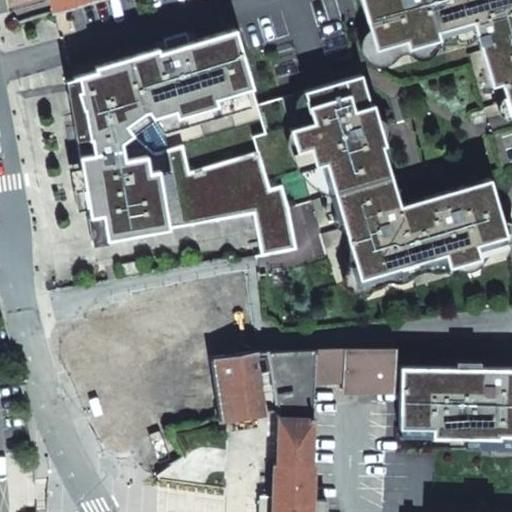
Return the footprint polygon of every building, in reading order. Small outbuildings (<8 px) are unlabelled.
[(52,0),(54,11),(92,0),(52,0)] [(511,0),(361,0),(376,49),(406,40),(408,48),(441,38),(439,30),(473,20),(492,85),(511,78),(511,0)] [(227,29),(209,34),(215,54),(225,85),(252,78),(236,26),(227,29)] [(155,39),(158,48),(198,37),(195,27),(155,39)] [(198,37),(127,59),(154,73),(183,64),(215,54),(209,34),(198,37)] [(65,74),(120,58),(118,54),(65,69),(65,74)] [(262,255),(298,247),(291,209),(283,184),(271,187),(256,135),(268,132),(260,104),(252,78),(225,85),(215,54),(183,64),(154,73),(124,58),(120,58),(65,74),(95,240),(103,238),(107,238),(251,214),(254,214),(262,255)] [(361,73),(260,104),(268,132),(275,157),(298,150),(338,283),(446,252),(450,266),(482,256),(477,242),(508,232),(491,176),(402,203),(383,142),(372,146),(367,131),(381,127),(373,102),(371,103),(361,73)] [(347,390),(396,391),(397,345),(271,348),(256,350),(225,354),(210,356),(217,416),(217,418),(279,409),(274,377),(313,378),(347,379),(347,390)] [(511,365),(401,364),(400,427),(433,427),(433,435),(511,434),(511,365)] [(312,416),(313,378),(274,377),(279,409),(280,416),(312,416)] [(326,511),(327,498),(312,497),(313,462),(310,462),(312,416),(280,416),(278,462),(275,462),(274,496),(273,511),(326,511)] [(263,511),(273,511),(274,496),(264,495),(263,511)]
